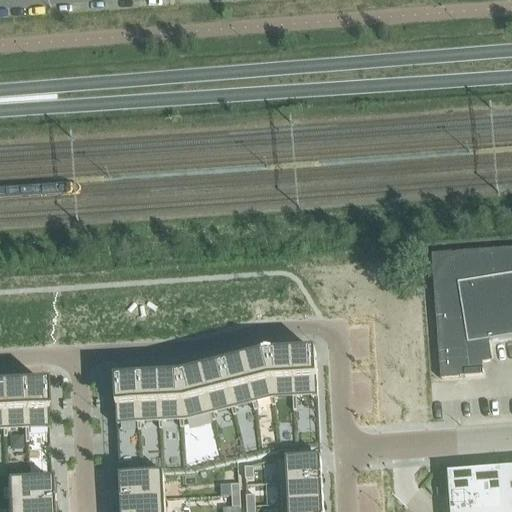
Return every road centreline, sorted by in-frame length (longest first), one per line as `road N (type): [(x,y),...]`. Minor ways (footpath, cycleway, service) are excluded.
road 1 (residential): [(77,356),(189,349),(281,328),(330,333),(342,451)]
road 2 (residential): [(77,356),(85,511)]
